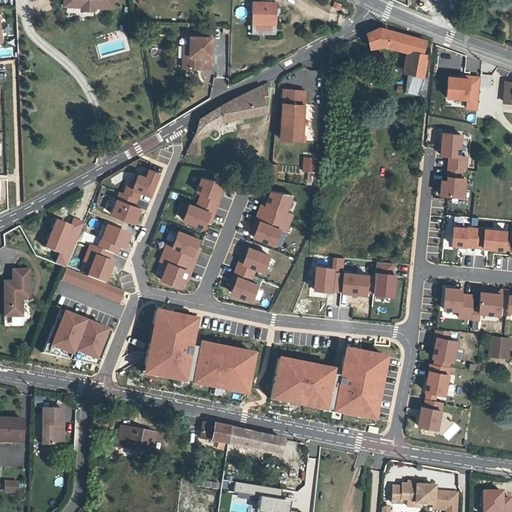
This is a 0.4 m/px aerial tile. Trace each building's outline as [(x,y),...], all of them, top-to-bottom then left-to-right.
[(62,0),(62,6),(78,7),(82,10),(92,11),(95,7),(111,8),(110,0),(62,0)] [(277,3),(252,3),(251,26),(277,26),(277,3)] [(366,33),(370,46),(384,42),(410,49),(406,71),(409,71),(406,87),(426,90),(428,75),(423,74),(426,55),(425,54),(425,51),(423,51),(426,41),(421,39),(379,27),(366,33)] [(188,58),(182,58),(181,70),(196,71),(196,63),(197,59),(210,60),(210,43),(189,42),(189,49),(188,58)] [(478,109),(480,77),(466,76),(465,79),(449,78),(447,99),(468,101),(467,108),(478,109)] [(222,104),(220,105),(222,120),(235,117),(264,111),(262,98),(268,95),(265,84),(229,101),(222,104)] [(305,90),(284,89),(282,132),(303,134),(305,90)] [(511,93),(504,92),(503,101),(511,102),(511,93)] [(329,97),(322,96),(321,117),(327,117),(329,97)] [(213,109),(211,111),(213,125),(222,120),(220,105),(213,109)] [(213,125),(211,111),(207,114),(200,118),(193,137),(188,152),(197,154),(196,139),(204,136),(203,129),(213,125)] [(303,134),(282,132),(282,139),(305,140),(305,134),(303,134)] [(443,135),(441,157),(449,157),(461,158),(463,136),(443,135)] [(302,157),(302,171),(316,171),(316,157),(302,157)] [(449,157),(448,169),(462,170),(466,171),(467,159),(461,158),(449,157)] [(462,170),(448,169),(447,177),(448,177),(461,179),(462,170)] [(139,175),(133,190),(141,193),(152,198),(160,175),(149,171),(146,178),(139,175)] [(221,200),(219,199),(222,192),(225,184),(204,176),(198,191),(203,193),(198,207),(190,204),(188,210),(185,217),(184,220),(205,228),(208,221),(210,222),(213,213),(215,214),(221,200)] [(442,181),(441,196),(465,199),(467,180),(461,179),(448,177),(448,182),(442,181)] [(126,187),(123,194),(138,199),(139,200),(141,193),(133,190),(126,187)] [(264,205),(263,204),(257,219),(259,220),(255,229),(257,229),(254,236),(275,244),(281,229),(287,231),(294,214),(286,211),(293,194),(272,190),(270,196),(268,196),(264,205)] [(119,192),(117,199),(135,206),(138,199),(123,194),(119,192)] [(135,206),(117,199),(110,216),(135,226),(142,209),(135,206)] [(60,211),(57,205),(50,209),(53,214),(60,211)] [(185,217),(188,210),(181,207),(178,214),(185,217)] [(131,235),(109,226),(103,241),(121,248),(125,250),(131,235)] [(480,228),(454,226),(452,244),(478,246),(480,228)] [(506,230),(480,228),(478,246),(505,248),(506,230)] [(198,256),(197,255),(200,247),(198,246),(201,239),(180,231),(174,246),(169,244),(162,261),(169,264),(163,280),(182,287),(185,278),(188,279),(191,271),(192,271),(198,256)] [(121,248),(103,241),(100,249),(114,254),(117,256),(121,248)] [(89,276),(107,283),(115,262),(111,261),(114,254),(100,249),(92,246),(86,261),(94,264),(89,276)] [(235,275),(236,276),(233,284),(235,285),(232,292),(254,300),(255,297),(259,288),(260,284),(252,281),(257,268),(265,271),(271,255),(250,247),(247,254),(245,253),(242,261),(240,261),(235,275)] [(440,259),(440,247),(428,247),(427,259),(440,259)] [(317,268),(315,291),(340,294),(343,260),(333,259),(332,269),(317,268)] [(377,263),(374,296),(395,298),(397,276),(393,276),(394,265),(377,263)] [(125,291),(67,268),(62,280),(120,303),(125,291)] [(13,281),(4,281),(4,315),(22,315),(22,298),(30,298),(29,269),(13,269),(13,281)] [(370,276),(345,274),(343,294),(368,296),(370,276)] [(480,308),(473,307),(474,294),(462,293),(462,288),(446,286),(444,308),(460,309),(459,316),(472,317),(479,318),(479,311),(480,308)] [(259,288),(255,297),(262,300),(265,290),(259,288)] [(511,293),(508,294),(509,289),(502,288),(501,290),(501,293),(493,292),(481,291),(480,308),(479,311),(500,313),(500,309),(511,310),(511,293)] [(159,310),(146,373),(188,382),(201,318),(159,310)] [(66,312),(54,345),(75,353),(77,349),(88,320),(66,312)] [(88,320),(77,349),(98,358),(109,328),(88,320)] [(434,360),(433,363),(450,367),(451,363),(454,363),(459,342),(437,338),(433,359),(434,360)] [(510,340),(491,338),(489,356),(508,358),(510,340)] [(257,353),(202,342),(194,383),(248,394),(257,353)] [(348,348),(335,411),(377,420),(390,356),(348,348)] [(281,357),(273,399),(329,410),(338,368),(281,357)] [(451,375),(429,371),(425,393),(427,393),(426,398),(436,400),(437,396),(447,398),(451,375)] [(438,431),(443,403),(424,400),(423,408),(421,408),(418,428),(438,431)] [(43,406),(41,441),(59,442),(60,407),(43,406)] [(90,428),(103,430),(105,411),(92,410),(90,428)] [(22,418),(0,417),(0,441),(21,442),(22,418)] [(227,441),(228,439),(230,427),(202,421),(199,435),(227,441)] [(117,423),(112,441),(147,450),(152,433),(117,423)] [(369,426),(368,433),(377,435),(378,428),(369,426)] [(230,427),(228,439),(227,441),(280,453),(283,438),(230,427)] [(87,469),(104,472),(106,458),(88,456),(87,469)] [(419,481),(408,481),(403,480),(403,483),(393,483),(392,499),(402,500),(402,495),(416,496),(415,500),(433,501),(433,506),(447,507),(449,489),(435,488),(435,483),(419,481)] [(5,481),(5,492),(18,492),(18,482),(5,481)] [(283,490),(236,483),(234,492),(260,495),(257,511),(294,511),(290,511),(291,501),(281,500),(283,490)] [(253,511),(257,511),(257,495),(233,495),(233,503),(254,503),(253,511)] [(211,502),(209,511),(215,511),(217,503),(211,502)]
